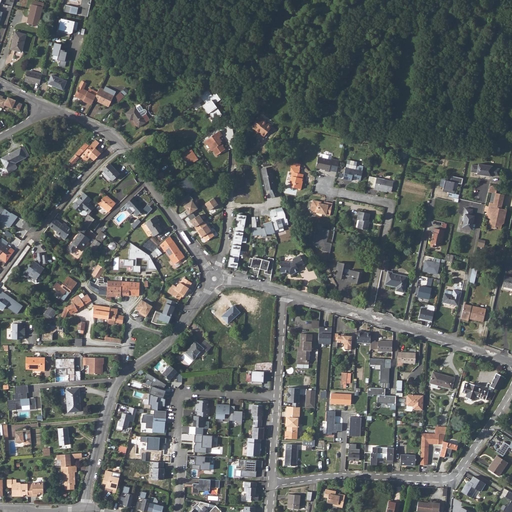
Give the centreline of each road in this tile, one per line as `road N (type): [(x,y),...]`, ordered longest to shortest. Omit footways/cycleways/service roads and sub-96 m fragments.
road 1 (residential): [(272,482),(453,480),(511,385)]
road 2 (residential): [(42,104),(93,124),(116,143),(214,279)]
road 3 (residential): [(283,292),(511,362)]
road 4 (residential): [(176,511),(180,398),(276,397)]
road 5 (residential): [(84,508),(120,380)]
